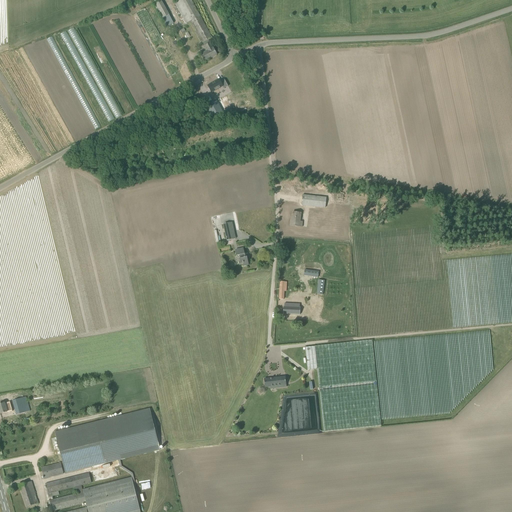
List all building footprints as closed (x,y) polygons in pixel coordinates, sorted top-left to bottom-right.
[(212,38),(190,0),(179,0),(174,3),(186,24),(191,21),(207,51),(200,55),(202,58),(202,59),(203,59),(204,62),(217,55),(213,48),(213,47),(208,40),(212,38)] [(161,1),(154,5),(162,19),(166,27),(173,23),(169,15),(161,1)] [(216,93),(224,88),(219,80),(211,84),(216,93)] [(236,101),(239,110),(243,109),(242,106),(247,104),(245,98),(236,101)] [(216,100),(206,106),(213,119),(224,113),(216,100)] [(202,175),(124,190),(127,208),(193,195),(192,191),(204,189),(201,190),(200,186),(202,185),(202,184),(204,183),(202,175)] [(325,208),(326,198),(302,195),(301,205),(325,208)] [(133,233),(212,219),(209,201),(130,216),(133,233)] [(300,221),(301,213),(293,212),(292,218),(291,218),(290,226),(302,227),(302,222),(300,221)] [(227,240),(235,239),(232,222),(224,224),(227,240)] [(214,227),(135,242),(139,260),(163,256),(162,252),(163,252),(165,246),(165,250),(166,247),(170,248),(169,249),(172,250),(173,248),(174,251),(176,251),(176,249),(182,247),(182,249),(185,250),(217,244),(218,241),(215,227),(214,227)] [(245,254),(243,248),(235,250),(236,256),(240,255),(241,258),(239,259),(241,264),(243,264),(243,266),(249,265),(247,257),(248,257),(247,253),(245,254)] [(284,306),(283,313),(300,314),(300,307),(300,303),(295,303),(295,306),(292,306),(292,303),(284,303),(284,306)] [(381,426),(372,341),(305,347),(308,370),(317,369),(324,432),(381,426)] [(286,387),(285,377),(264,379),(265,387),(270,386),(270,385),(277,384),(277,388),(286,387)] [(17,415),(30,411),(26,397),(13,401),(17,415)] [(6,408),(4,403),(0,404),(0,412),(0,414),(11,411),(10,407),(6,408)] [(40,459),(45,479),(160,450),(150,409),(23,440),(28,462),(40,459)] [(77,494),(83,492),(81,486),(91,483),(89,473),(45,484),(49,497),(59,495),(58,491),(75,487),(77,494)] [(88,511),(140,511),(132,477),(83,489),(84,492),(86,503),(88,511)] [(27,507),(39,503),(38,500),(37,499),(35,496),(36,494),(32,481),(19,485),(27,507)] [(50,511),(52,511),(86,503),(84,492),(83,492),(77,494),(48,501),(50,511)]
